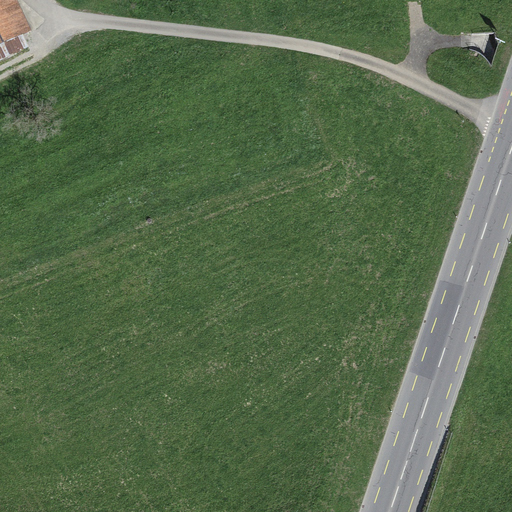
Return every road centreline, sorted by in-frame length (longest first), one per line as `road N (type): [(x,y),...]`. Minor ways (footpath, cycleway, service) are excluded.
road 1 (track): [(33,0),(58,17),(362,60),(511,125)]
road 2 (primary): [(511,150),(390,511)]
road 3 (track): [(407,78),(425,43),(459,38),(494,58),(511,93)]
